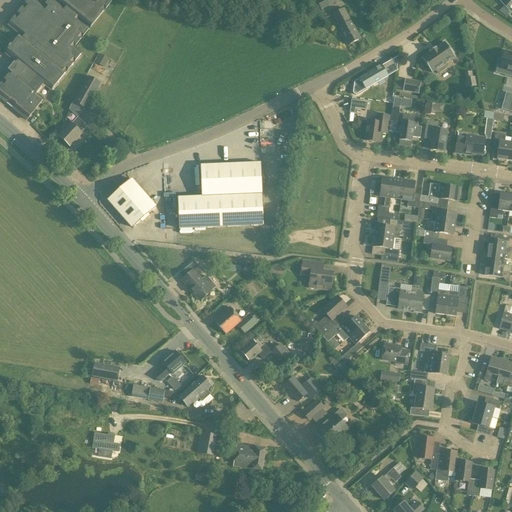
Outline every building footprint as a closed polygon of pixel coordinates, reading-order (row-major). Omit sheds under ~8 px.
[(9,49),(12,51),(9,55),(17,61),(15,63),(14,62),(8,70),(14,75),(0,91),(0,94),(19,109),(29,117),(43,99),(38,95),(45,86),(51,91),(82,53),(74,47),(88,30),(113,0),(112,0),(49,0),(43,8),(34,0),(13,26),(25,36),(15,48),(12,45),(10,45),(9,47),(9,49)] [(316,1),(321,10),(340,0),(309,0),(312,3),(316,1)] [(360,39),(351,21),(348,15),(344,8),(332,15),(338,28),(348,45),(360,39)] [(444,43),(421,59),(431,73),(435,71),(438,74),(447,68),(445,64),(454,57),(444,43)] [(499,60),(496,72),(507,75),(508,70),(511,71),(511,54),(504,52),(501,60),(499,60)] [(96,63),(106,67),(110,58),(101,54),(96,63)] [(399,55),(390,60),(397,72),(399,55)] [(354,82),(352,92),(352,93),(353,94),(353,95),(354,95),(355,95),(356,95),(357,94),(388,77),(381,66),(354,82)] [(471,71),(464,73),(467,88),(473,87),(471,71)] [(74,103),(86,110),(101,83),(89,76),(74,103)] [(405,80),(402,91),(418,94),(420,83),(405,80)] [(366,109),(367,102),(351,100),(349,113),(354,114),(355,108),(366,109)] [(428,104),(427,114),(434,115),(435,108),(443,109),(443,105),(435,104),(435,105),(428,104)] [(397,122),(399,109),(392,108),(391,121),(397,122)] [(492,125),(493,119),(494,113),(484,111),(483,118),(487,119),(484,134),(487,139),(490,139),(492,125)] [(387,130),(389,116),(377,115),(376,122),(368,121),(365,140),(379,142),(381,129),(387,130)] [(413,129),(415,117),(403,115),(401,127),(396,126),(395,133),(400,133),(398,145),(411,147),(412,134),(410,134),(411,129),(413,129)] [(82,134),(81,133),(87,127),(77,117),(71,123),(70,123),(63,130),(64,131),(59,136),(70,147),(82,134)] [(424,139),(432,140),(430,150),(444,152),(447,131),(438,130),(439,122),(426,121),(424,139)] [(482,155),(484,138),(467,136),(467,134),(458,133),(455,154),(471,156),(471,153),(482,155)] [(497,159),(508,161),(511,143),(505,142),(506,135),(495,134),(493,145),(499,146),(497,159)] [(179,229),(263,226),(261,164),(201,166),(202,198),(178,198),(179,229)] [(388,213),(390,198),(393,179),(382,177),(379,197),(385,198),(384,207),(378,206),(377,212),(388,213)] [(390,198),(401,200),(404,180),(393,179),(390,198)] [(107,200),(131,228),(155,207),(131,180),(107,200)] [(407,207),(418,208),(419,202),(420,196),(420,194),(413,193),(415,181),(404,180),(401,200),(407,201),(407,207)] [(433,197),(420,196),(419,202),(436,204),(436,198),(458,201),(460,188),(440,185),(439,193),(434,193),(433,197)] [(502,216),(502,211),(509,212),(511,195),(500,194),(499,199),(492,198),(489,218),(497,219),(498,215),(502,216)] [(437,210),(435,222),(455,225),(457,213),(437,210)] [(405,215),(404,221),(409,222),(416,223),(417,217),(405,215)] [(376,225),(374,236),(394,239),(398,239),(400,228),(402,229),(402,228),(403,222),(403,221),(392,220),(389,220),(388,227),(377,225),(376,225)] [(425,231),(424,237),(424,238),(438,239),(439,233),(454,235),(455,225),(435,222),(434,232),(425,231)] [(374,236),(373,247),(385,249),(384,257),(384,262),(397,263),(398,258),(399,250),(392,249),(394,239),(374,236)] [(437,245),(438,239),(424,238),(423,244),(428,244),(427,249),(431,250),(430,258),(450,261),(452,247),(437,245)] [(489,239),(487,251),(511,254),(511,249),(505,248),(506,241),(489,239)] [(511,254),(487,251),(485,263),(503,265),(504,259),(511,260),(511,259),(511,254)] [(200,302),(212,291),(216,288),(206,276),(201,280),(194,271),(199,267),(194,261),(185,269),(189,274),(182,281),(200,302)] [(331,291),(333,273),(317,271),(318,264),(302,262),(301,273),(311,275),(309,288),(331,291)] [(502,272),(503,265),(485,263),(484,275),(509,279),(510,273),(502,272)] [(269,275),(283,277),(284,269),(271,267),(269,275)] [(438,293),(437,295),(435,314),(445,316),(448,291),(438,290),(440,278),(432,277),(431,292),(438,293)] [(458,293),(448,291),(445,316),(456,317),(458,303),(465,304),(467,288),(459,287),(458,293)] [(398,310),(409,311),(411,294),(400,292),(400,290),(388,288),(386,306),(398,307),(398,310)] [(423,295),(411,294),(409,311),(421,313),(421,310),(428,311),(430,296),(423,296),(423,295)] [(327,316),(318,324),(316,322),(312,325),(323,337),(344,318),(340,313),(346,307),(337,297),(322,310),(327,316)] [(499,329),(510,332),(511,327),(511,313),(508,312),(509,307),(505,306),(499,329)] [(226,335),(237,325),(245,334),(257,323),(256,322),(259,319),(255,314),(252,317),(249,313),(241,320),(230,308),(214,322),(226,335)] [(341,330),(348,337),(363,325),(356,317),(349,323),(344,318),(323,337),(327,343),(331,340),(341,330)] [(355,345),(344,356),(340,358),(345,363),(363,348),(359,343),(370,333),(363,325),(348,337),(355,345)] [(301,341),(298,359),(311,361),(315,338),(307,337),(302,336),(301,341)] [(279,363),(288,355),(280,345),(271,353),(258,337),(241,352),(249,362),(258,354),(263,360),(271,353),(279,363)] [(427,353),(425,363),(447,366),(449,355),(435,353),(436,346),(422,344),(420,344),(419,352),(427,353)] [(407,366),(409,352),(401,351),(401,348),(384,346),(382,360),(396,362),(395,364),(407,366)] [(184,364),(185,363),(175,351),(162,363),(165,366),(155,375),(160,381),(171,372),(173,374),(184,364)] [(492,375),(498,377),(502,361),(491,357),(486,373),(484,381),(489,382),(492,375)] [(502,386),(507,387),(511,370),(511,363),(502,361),(498,377),(504,379),(502,386)] [(92,377),(118,382),(120,367),(94,363),(92,377)] [(410,371),(410,379),(414,380),(426,381),(427,374),(446,376),(447,366),(425,363),(424,373),(410,371)] [(176,391),(182,386),(175,376),(168,382),(176,391)] [(211,394),(207,390),(211,386),(210,385),(211,384),(207,379),(206,380),(202,376),(190,387),(191,388),(181,395),(181,394),(178,397),(187,408),(198,398),(202,402),(211,394)] [(312,399),(322,391),(311,378),(301,387),(293,377),(284,385),(298,402),(307,394),(312,399)] [(413,387),(413,391),(416,391),(415,398),(433,400),(434,389),(433,389),(428,388),(429,382),(426,381),(414,380),(413,387)] [(176,393),(175,392),(140,386),(138,398),(163,403),(164,397),(176,399),(177,396),(177,395),(176,393)] [(431,411),(433,400),(415,398),(414,409),(410,408),(409,415),(424,417),(425,410),(431,411)] [(477,403),(474,413),(491,418),(494,408),(499,409),(501,402),(486,398),(484,405),(477,403)] [(302,413),(309,421),(323,408),(317,401),(302,413)] [(324,448),(326,447),(347,429),(340,420),(346,415),(341,410),(335,415),(314,433),(322,441),(320,444),(324,448)] [(488,429),(491,418),(474,413),(471,424),(478,426),(476,433),(491,437),(493,430),(488,429)] [(500,428),(498,438),(507,439),(509,429),(500,428)] [(213,456),(217,435),(201,432),(197,453),(213,456)] [(95,435),(93,448),(100,449),(98,457),(110,459),(111,451),(118,452),(119,445),(113,444),(114,438),(108,437),(95,435)] [(436,471),(437,465),(438,455),(432,454),(433,439),(420,438),(417,459),(431,460),(430,470),(436,471)] [(262,471),(265,449),(255,447),(254,447),(237,445),(233,466),(252,469),(262,471)] [(442,465),(437,465),(436,471),(435,481),(447,482),(449,472),(454,472),(456,452),(444,451),(442,465)] [(466,496),(472,497),(474,480),(469,480),(471,463),(459,462),(457,481),(468,482),(466,496)] [(401,478),(398,475),(405,469),(400,463),(393,469),(382,478),(372,487),(384,500),(394,492),(387,483),(391,479),(395,483),(401,478)] [(480,481),(474,480),(472,497),(479,497),(480,489),(491,490),(494,471),(481,470),(480,481)] [(413,491),(424,478),(416,471),(404,485),(413,491)] [(425,481),(417,487),(420,491),(428,485),(425,481)] [(420,511),(424,509),(418,502),(409,509),(404,502),(394,511),(420,511)]
